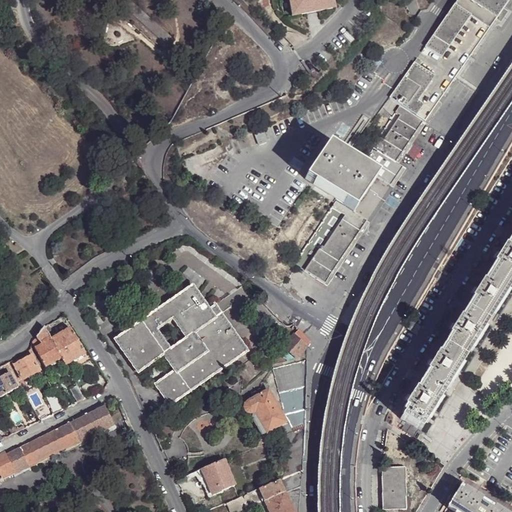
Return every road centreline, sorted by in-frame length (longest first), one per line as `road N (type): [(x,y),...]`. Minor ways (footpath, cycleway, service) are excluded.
road 1 (residential): [(372,511),(374,432),(385,398),(511,194)]
road 2 (residential): [(282,60),(271,92),(152,152),(152,169),(181,224)]
road 3 (tertiary): [(511,118),(399,301)]
road 4 (residential): [(181,224),(336,339)]
road 5 (tertiary): [(336,339),(315,398),(311,511)]
road 6 (tertiary): [(345,511),(349,433),(373,359)]
road 7 (residential): [(65,294),(108,259),(181,224)]
road 8 (residential): [(0,449),(122,388)]
road 9 (residential): [(122,388),(179,511)]
road 10 (residential): [(428,511),(473,448),(511,414)]
